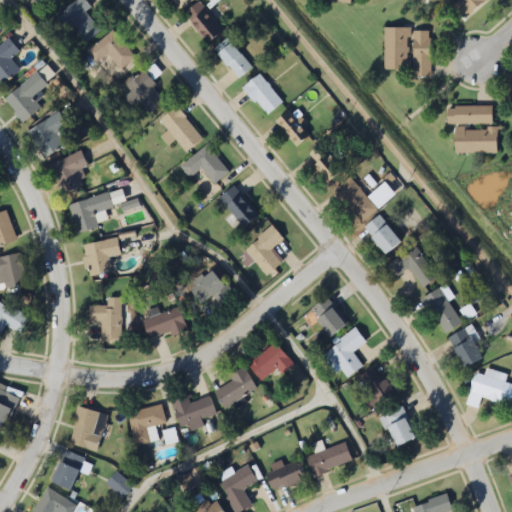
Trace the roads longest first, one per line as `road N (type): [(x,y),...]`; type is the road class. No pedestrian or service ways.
road 1 (residential): [(128,0),(379,303),(458,433),(491,511)]
road 2 (residential): [(0,142),(45,226),(61,349),(47,430),(0,508)]
road 3 (residential): [(334,249),(232,336),(169,371),(118,379),(0,365)]
road 4 (residential): [(511,432),(308,511)]
